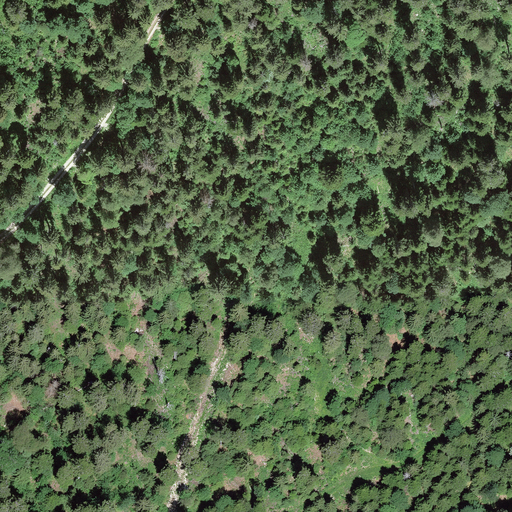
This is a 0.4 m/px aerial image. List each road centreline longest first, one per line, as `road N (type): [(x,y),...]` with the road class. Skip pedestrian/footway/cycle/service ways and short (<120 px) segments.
road 1 (track): [(174,0),(89,144),(0,242)]
road 2 (track): [(296,511),(360,476),(399,467),(511,383)]
